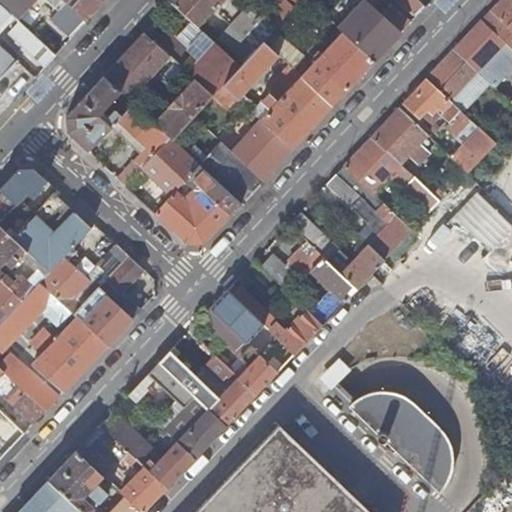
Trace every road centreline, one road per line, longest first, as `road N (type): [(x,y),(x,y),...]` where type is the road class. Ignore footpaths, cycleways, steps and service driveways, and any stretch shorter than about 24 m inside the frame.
road 1 (residential): [(199,289),(473,0)]
road 2 (residential): [(0,502),(199,289)]
road 3 (residential): [(24,131),(199,289)]
road 4 (residential): [(146,0),(24,131)]
